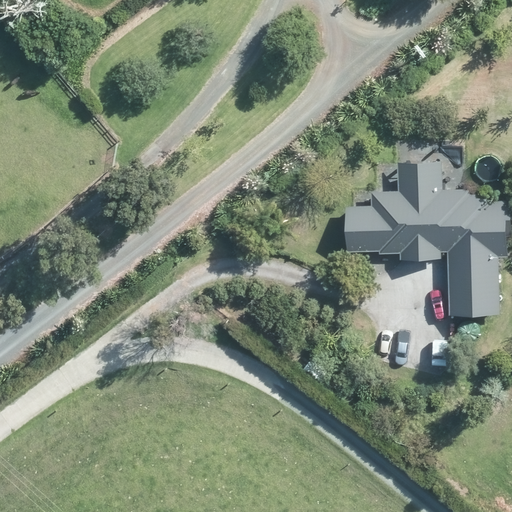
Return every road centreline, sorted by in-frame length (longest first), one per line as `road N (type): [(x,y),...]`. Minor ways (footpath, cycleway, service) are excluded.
road 1 (track): [(425,0),(0,350)]
road 2 (track): [(0,428),(74,373),(122,354),(175,347),(229,358),(281,384),(439,511)]
road 3 (track): [(0,278),(192,121),(259,32),(271,0)]
road 4 (track): [(74,373),(199,275),(232,265),(279,267),(352,289),(413,322)]
